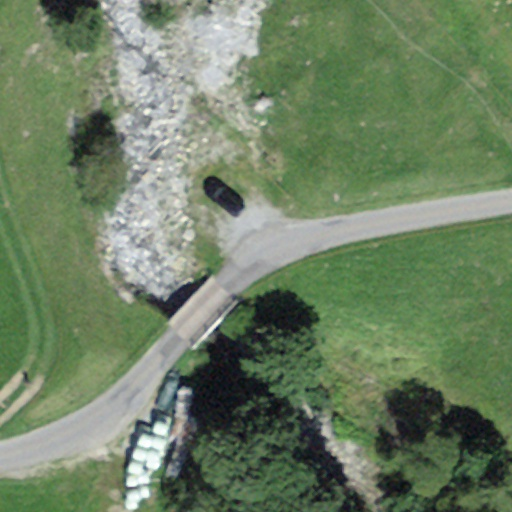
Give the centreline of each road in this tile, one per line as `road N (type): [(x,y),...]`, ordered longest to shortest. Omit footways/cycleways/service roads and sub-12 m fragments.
road 1 (unclassified): [(511,201),(298,239),(232,276)]
road 2 (track): [(0,213),(43,331),(28,388),(0,417)]
road 3 (unclassified): [(171,345),(98,419),(0,457)]
